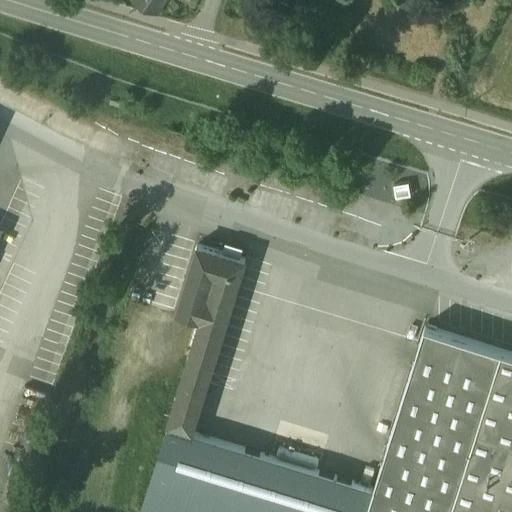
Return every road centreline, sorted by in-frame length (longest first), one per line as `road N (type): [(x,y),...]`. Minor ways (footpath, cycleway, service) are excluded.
road 1 (secondary): [(511,149),(194,56)]
road 2 (secondary): [(194,56),(15,0)]
